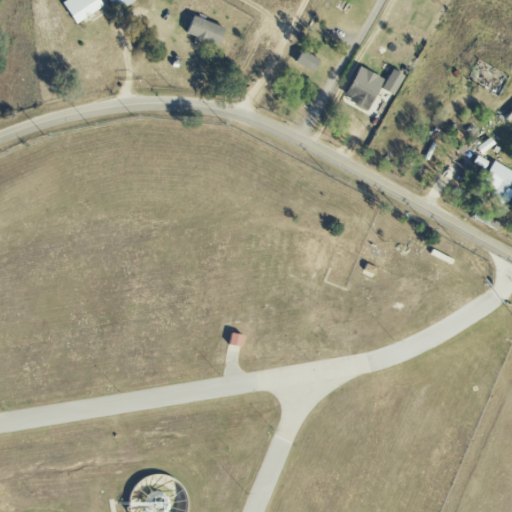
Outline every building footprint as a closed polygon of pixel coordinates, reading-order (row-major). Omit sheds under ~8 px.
[(75,24),(102,6),(97,0),(64,0),(60,3),(75,24)] [(105,0),(113,13),(132,2),(131,0),(105,0)] [(217,46),(224,28),(191,15),(184,33),(217,46)] [(311,72),(318,59),(300,50),(294,63),(311,72)] [(366,109),(382,79),(357,66),(342,96),(366,109)] [(403,76),(391,69),(380,89),(392,95),(403,76)] [(493,144),(489,137),(475,147),(480,153),(493,144)] [(483,169),(487,161),(476,154),(471,162),(483,169)] [(511,191),(511,172),(492,160),(479,182),(507,199),(511,191)] [(226,343),(238,346),(241,335),(229,332),(226,343)]
